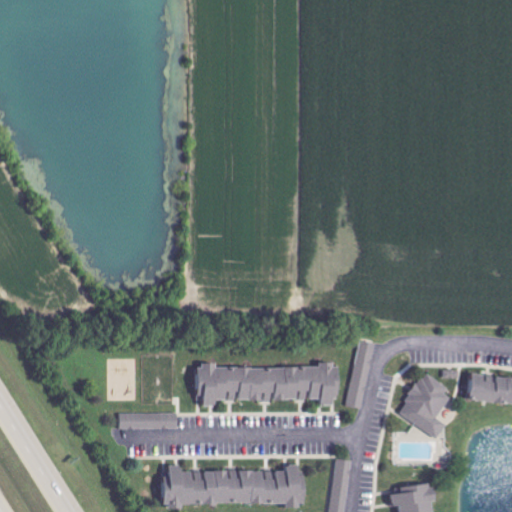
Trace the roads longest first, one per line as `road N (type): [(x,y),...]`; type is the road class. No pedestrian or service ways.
road 1 (residential): [(127,441),(362,438)]
road 2 (residential): [(388,356),(362,438),(352,511)]
road 3 (motorway): [(68,511),(0,402)]
road 4 (residential): [(511,349),(406,346),(388,356)]
